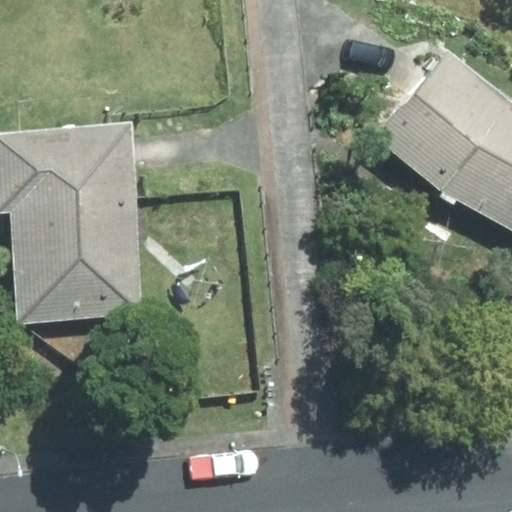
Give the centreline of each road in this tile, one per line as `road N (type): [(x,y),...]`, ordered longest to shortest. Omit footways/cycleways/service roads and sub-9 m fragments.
road 1 (unknown): [(326,498),(278,0)]
road 2 (residential): [(178,511),(511,481)]
